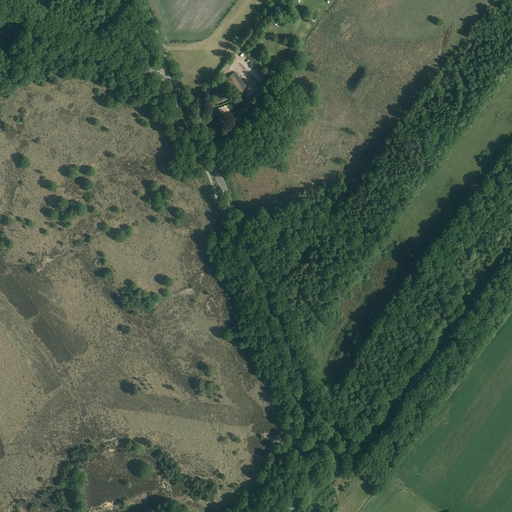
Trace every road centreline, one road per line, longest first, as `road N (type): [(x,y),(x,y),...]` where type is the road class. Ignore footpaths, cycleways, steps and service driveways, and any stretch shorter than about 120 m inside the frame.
road 1 (tertiary): [(291,511),(306,383),(189,108),(161,76)]
road 2 (tertiary): [(161,76),(5,0)]
